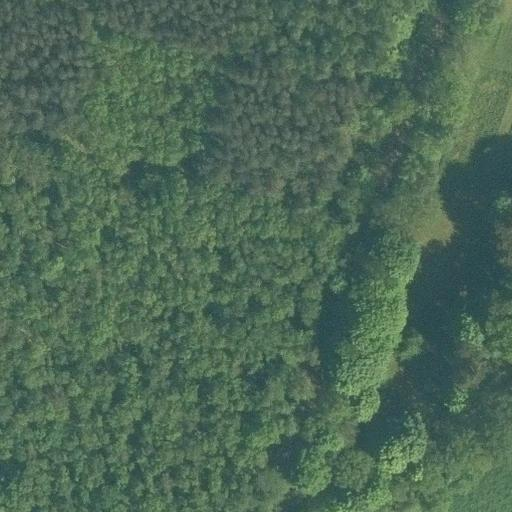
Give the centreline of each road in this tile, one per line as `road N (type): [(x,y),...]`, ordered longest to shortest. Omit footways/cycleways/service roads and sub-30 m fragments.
road 1 (track): [(445,0),(334,322)]
road 2 (track): [(334,322),(274,511)]
